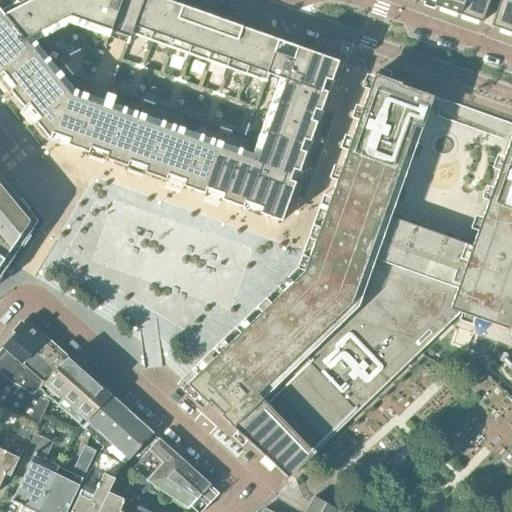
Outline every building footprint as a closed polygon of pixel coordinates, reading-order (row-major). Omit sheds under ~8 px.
[(0,277),(11,262),(140,339),(262,453),(263,452),(288,477),(446,323),(511,347),(511,123),(345,64),(167,0),(7,0),(0,4),(0,277)] [(459,14),(464,0),(440,0),(438,7),(459,14)] [(489,3),(490,0),(464,0),(459,14),(482,22),(489,3)] [(511,33),(511,0),(500,0),(491,26),(511,33)] [(43,384),(68,357),(28,321),(25,324),(23,321),(14,331),(17,333),(4,347),(5,348),(26,368),(43,384)] [(5,348),(0,353),(0,369),(14,382),(34,394),(39,389),(43,384),(26,368),(5,348)] [(82,428),(111,396),(68,357),(43,384),(39,389),(82,428)] [(0,369),(0,415),(1,416),(5,407),(38,425),(50,400),(34,394),(14,382),(0,369)] [(152,433),(111,396),(82,428),(102,446),(99,453),(121,463),(123,464),(152,433)] [(35,511),(58,466),(44,460),(57,433),(39,425),(22,460),(29,464),(12,500),(22,505),(18,511),(35,511)] [(0,482),(5,473),(10,475),(18,458),(19,457),(23,448),(5,439),(0,450),(0,449),(0,482)] [(146,481),(173,452),(159,439),(131,470),(146,481)] [(72,473),(58,466),(35,511),(65,511),(95,451),(85,447),(72,473)] [(186,510),(209,487),(173,452),(146,481),(186,510)] [(97,511),(107,492),(113,478),(103,473),(95,489),(85,485),(82,488),(79,494),(70,511),(97,511)] [(209,487),(186,510),(189,511),(203,511),(219,497),(209,487)] [(123,500),(107,492),(97,511),(148,511),(138,506),(134,511),(119,511),(118,511),(123,500)] [(335,511),(338,509),(315,497),(306,511),(272,511),(265,508),(261,511),(335,511)]
